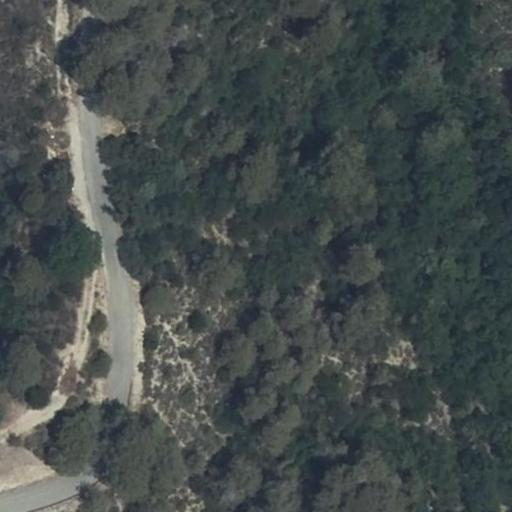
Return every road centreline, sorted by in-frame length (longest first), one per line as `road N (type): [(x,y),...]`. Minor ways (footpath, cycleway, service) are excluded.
road 1 (unclassified): [(0,505),(92,475),(118,440),(121,242),(93,28),(97,0)]
road 2 (track): [(0,444),(65,391),(90,258),(78,156),(106,136),(69,120),(67,0)]
